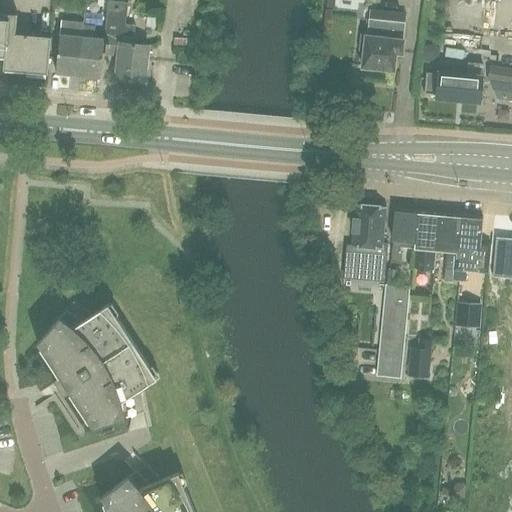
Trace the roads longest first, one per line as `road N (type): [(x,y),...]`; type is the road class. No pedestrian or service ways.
road 1 (tertiary): [(340,154),(0,126)]
road 2 (tertiary): [(340,154),(383,167),(511,178)]
road 3 (tertiary): [(511,153),(340,154)]
